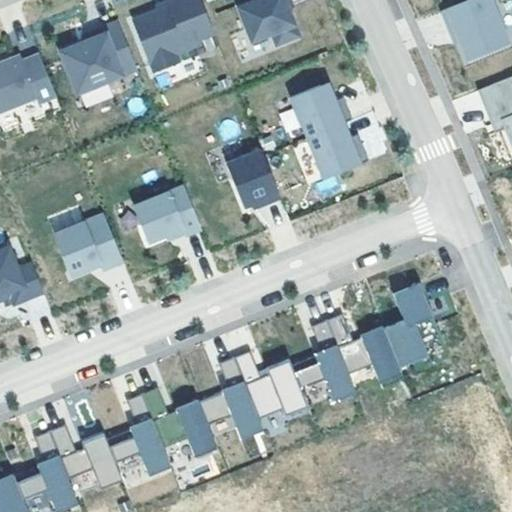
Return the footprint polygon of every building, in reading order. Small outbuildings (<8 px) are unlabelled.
[(155,8),(131,17),(152,69),(177,60),(174,51),(199,41),(197,36),(212,30),(199,0),(165,0),(167,3),(155,8)] [(248,0),(249,0),(236,5),(250,40),(270,31),(275,43),(298,34),(287,7),(284,0),(248,0)] [(468,60),(509,43),(491,0),(468,0),(442,11),(449,29),(454,27),(460,42),(468,60)] [(82,39),(58,49),(75,91),(135,67),(116,19),(87,31),(89,37),(82,39)] [(460,42),(454,27),(449,29),(455,44),(460,42)] [(87,31),(79,34),(82,39),(89,37),(87,31)] [(19,53),(0,60),(0,108),(34,95),(37,101),(55,94),(38,52),(21,58),(19,53)] [(511,74),(478,88),(491,122),(502,118),(505,126),(511,143),(511,74)] [(326,78),(289,93),(306,134),(342,120),(351,116),(345,100),(336,103),(334,97),(326,78)] [(342,94),(334,97),(336,103),(345,100),(342,94)] [(292,109),(279,113),(286,133),(299,128),(292,109)] [(502,118),(491,122),(495,130),(505,126),(502,118)] [(342,120),(306,134),(322,175),(367,158),(359,139),(351,142),(349,136),(342,120)] [(357,133),(349,136),(351,142),(359,139),(357,133)] [(260,148),(225,162),(243,208),(251,205),(261,201),(263,205),(280,198),(260,148)] [(315,184),(321,196),(340,187),(334,175),(315,184)] [(183,184),(133,204),(148,242),(165,235),(182,228),(184,233),(185,235),(201,229),(183,184)] [(261,201),(251,205),(253,209),(263,205),(261,201)] [(103,213),(53,233),(70,275),(99,264),(101,269),(122,261),(103,213)] [(182,228),(165,235),(167,239),(184,233),(182,228)] [(10,251),(0,254),(0,300),(10,297),(14,310),(45,298),(33,268),(19,273),(10,251)] [(403,319),(382,327),(398,365),(427,354),(422,342),(439,335),(418,282),(392,292),(403,319)] [(341,312),(325,319),(347,373),(370,363),(378,382),(401,373),(398,365),(382,327),(352,339),(341,312)] [(321,352),(290,364),(299,387),(323,377),(332,401),(355,392),(347,373),(325,319),(310,325),(321,352)] [(248,350),(233,356),(250,399),(274,390),(284,414),(306,405),(299,387),(290,364),(288,359),(265,368),(267,374),(259,377),(248,350)] [(228,390),(198,402),(206,423),(230,413),(238,432),(260,423),(250,399),(233,356),(217,363),(228,390)] [(156,387),(141,393),(158,437),(182,427),(191,451),(214,442),(206,423),(198,402),(167,414),(156,387)] [(136,427),(105,439),(111,454),(135,444),(143,464),(165,455),(158,437),(141,393),(125,400),(136,427)] [(478,511),(509,500),(478,423),(421,445),(433,475),(419,480),(431,511),(455,511),(458,511),(457,511),(478,511)] [(64,425),(48,431),(65,473),(89,464),(99,488),(121,479),(111,454),(105,439),(103,433),(81,442),(83,448),(75,451),(64,425)] [(44,464),(13,476),(21,496),(45,487),(52,505),(75,496),(65,473),(48,431),(33,437),(44,464)] [(412,511),(393,463),(354,478),(360,494),(335,504),(337,511),(412,511)] [(0,508),(1,511),(27,511),(21,496),(13,476),(0,481),(0,508)]
